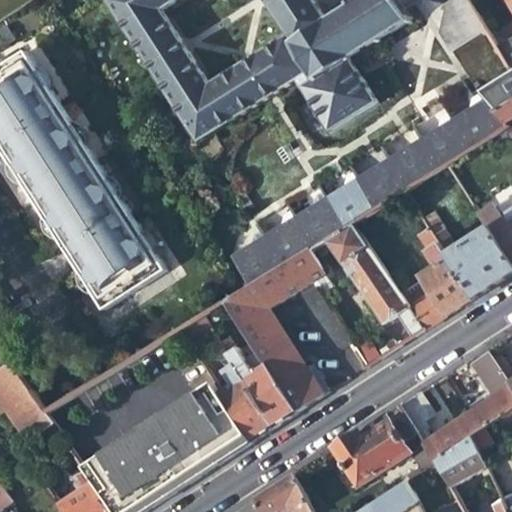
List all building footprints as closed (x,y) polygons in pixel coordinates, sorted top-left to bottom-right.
[(327,22),(314,4),(311,0),(107,0),(103,3),(197,149),(271,101),(296,85),(328,135),(377,103),(364,83),(349,60),(311,85),(286,47),(327,22)] [(349,60),(408,21),(395,0),(363,0),(327,22),(286,47),(311,85),(349,60)] [(451,53),(487,30),(483,23),(477,14),(469,0),(468,0),(452,0),(442,7),(444,11),(442,17),(437,33),(451,53)] [(511,0),(468,0),(469,0),(502,0),(511,15),(511,0)] [(482,10),(477,14),(483,23),(488,20),(482,10)] [(511,40),(498,48),(511,69),(479,89),(487,100),(498,114),(511,105),(511,40)] [(106,310),(168,271),(28,52),(0,69),(0,143),(3,148),(71,254),(106,310)] [(260,231),(253,236),(254,238),(252,245),(246,248),(233,256),(252,288),(310,252),(326,242),(352,226),(509,130),(507,127),(498,114),(487,100),(484,102),(479,95),(472,99),(471,110),(463,114),(452,122),(448,114),(441,118),(440,129),(434,133),(405,150),(377,168),(358,179),(353,173),(347,177),(345,187),(334,194),(327,198),(323,192),(316,196),(315,206),(307,211),(296,217),(292,212),(285,216),(284,225),(275,230),(265,237),(260,231)] [(511,105),(498,114),(507,127),(511,123),(511,105)] [(481,216),(490,231),(511,264),(511,222),(506,226),(495,208),(481,216)] [(422,220),(432,235),(442,250),(452,244),(433,214),(422,220)] [(415,339),(424,333),(399,295),(352,226),(326,242),(376,316),(383,327),(399,317),(415,339)] [(511,264),(490,231),(447,258),(475,300),(497,285),(511,275),(511,264)] [(440,269),(399,295),(424,333),(452,314),(475,300),(447,258),(442,250),(432,235),(421,241),(440,269)] [(311,285),(326,276),(310,252),(252,288),(237,297),(224,304),(240,328),(268,311),(311,285)] [(334,289),(326,276),(311,285),(319,298),(334,289)] [(268,311),(240,328),(264,365),(297,415),(324,397),(329,395),(311,367),(306,370),(297,356),(268,311)] [(221,346),(202,318),(180,331),(189,345),(202,336),(212,352),(221,346)] [(370,342),(352,353),(364,371),(382,360),(370,342)] [(389,355),(399,349),(395,342),(385,348),(389,355)] [(0,373),(13,365),(0,346),(0,373)] [(228,357),(235,367),(276,428),(287,421),(297,415),(264,365),(253,372),(238,351),(228,357)] [(493,401),(469,417),(482,435),(499,423),(511,413),(511,387),(510,389),(488,358),(484,360),(472,369),(493,398),(491,399),(493,401)] [(0,404),(26,443),(54,425),(46,414),(13,365),(0,373),(0,404)] [(220,393),(236,417),(253,443),(265,435),(276,428),(235,367),(225,373),(234,385),(220,393)] [(191,399),(230,458),(253,443),(236,417),(220,393),(214,383),(191,399)] [(83,468),(92,480),(175,426),(206,474),(230,458),(191,399),(167,414),(83,468)] [(410,405),(400,412),(413,431),(420,426),(429,420),(416,401),(410,405)] [(360,490),(409,458),(412,456),(406,446),(419,438),(413,431),(400,412),(353,443),(335,454),(360,490)] [(504,432),(511,427),(511,413),(499,423),(504,432)] [(448,432),(431,443),(425,448),(438,466),(472,442),(482,435),(469,417),(448,432)] [(175,426),(92,480),(95,485),(113,511),(146,511),(196,481),(206,474),(175,426)] [(431,443),(420,426),(413,431),(419,438),(425,448),(431,443)] [(422,477),(430,471),(438,466),(425,448),(419,438),(406,446),(412,456),(409,458),(422,477)] [(487,473),(472,442),(438,466),(446,481),(452,492),(487,473)] [(439,485),(446,481),(438,466),(430,471),(439,485)] [(311,511),(294,481),(276,493),(256,506),(260,511),(283,511),(288,509),(290,511),(311,511)] [(61,508),(63,511),(113,511),(95,485),(61,508)] [(407,487),(369,511),(410,511),(418,507),(407,487)] [(0,511),(3,511),(6,511),(12,507),(0,488),(0,511)] [(511,511),(511,496),(501,502),(503,506),(506,511),(511,511)] [(463,511),(459,503),(449,508),(451,511),(463,511)]
